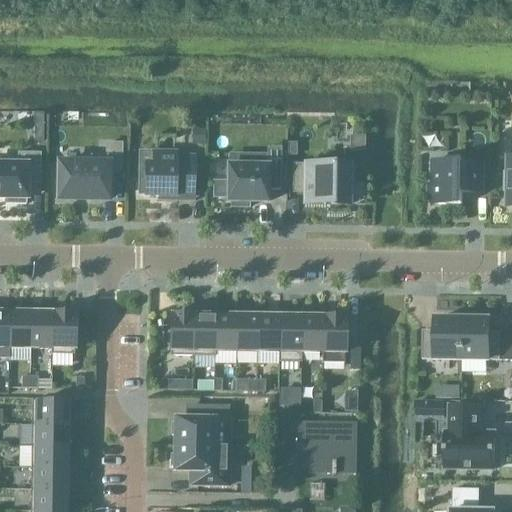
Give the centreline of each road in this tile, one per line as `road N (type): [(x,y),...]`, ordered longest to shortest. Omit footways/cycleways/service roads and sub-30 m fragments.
road 1 (residential): [(105,257),(511,263)]
road 2 (residential): [(105,257),(105,404),(134,445),(135,511)]
